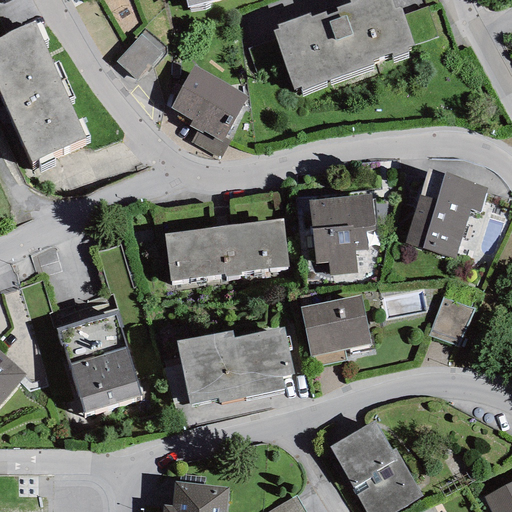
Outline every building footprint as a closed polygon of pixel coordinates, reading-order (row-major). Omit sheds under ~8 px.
[(309,9),(277,20),(279,25),(273,27),(293,86),(300,84),(301,86),(374,60),(372,56),(391,49),(392,54),(408,48),(407,44),(414,42),(400,2),(394,4),(392,0),(344,0),(336,3),(337,7),(326,11),(325,7),(311,12),(309,9)] [(0,32),(0,86),(31,156),(86,133),(34,16),(7,27),(0,32)] [(117,56),(138,76),(165,47),(144,28),(117,56)] [(247,92),(193,62),(169,105),(192,118),(189,122),(198,127),(221,140),(223,135),(247,92)] [(230,140),(223,135),(221,140),(198,127),(190,141),(218,157),(230,140)] [(443,170),(429,166),(420,192),(404,241),(453,257),(470,205),(479,208),(486,184),(444,167),(443,170)] [(371,190),(308,197),(315,262),(327,260),(329,275),(357,272),(355,250),(367,249),(365,229),(375,228),(371,190)] [(210,225),(164,230),(170,277),(224,270),(224,274),(241,272),(240,268),(289,262),(283,215),(236,221),(228,219),(218,221),(210,225)] [(432,320),(464,331),(476,299),(444,288),(432,320)] [(360,292),(299,305),(310,355),(370,342),(360,292)] [(117,306),(55,325),(61,343),(63,343),(83,409),(141,392),(120,323),(122,322),(117,306)] [(231,325),(175,337),(189,402),(217,396),(218,400),(245,394),(245,395),(284,386),(281,373),(293,370),(283,324),(233,335),(231,325)] [(0,398),(25,369),(0,347),(0,398)] [(374,417),(329,443),(368,511),(389,511),(422,494),(398,452),(395,454),(374,417)] [(225,511),(228,484),(174,479),(172,503),(162,502),(161,511),(225,511)] [(511,511),(511,479),(474,498),(480,511),(511,511)] [(305,511),(296,493),(265,510),(265,511),(305,511)]
